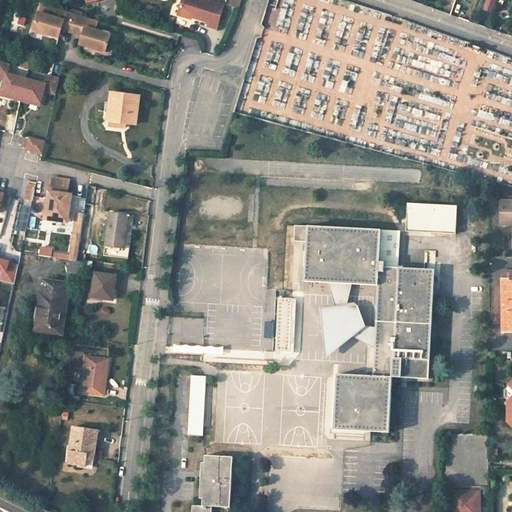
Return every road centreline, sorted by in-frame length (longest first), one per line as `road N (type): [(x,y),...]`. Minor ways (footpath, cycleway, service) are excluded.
road 1 (unclassified): [(126,511),(181,70),(236,58),(255,0)]
road 2 (unclassified): [(364,0),(511,50)]
